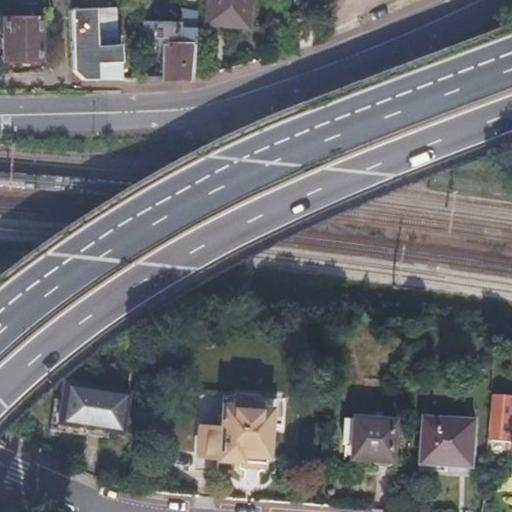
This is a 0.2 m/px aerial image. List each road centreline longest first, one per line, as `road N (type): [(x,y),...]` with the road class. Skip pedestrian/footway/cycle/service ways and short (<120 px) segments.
road 1 (trunk): [(0,383),(129,286),(242,222),(511,111)]
road 2 (trunk): [(511,57),(296,139),(175,201),(56,272),(0,320)]
road 3 (tertiary): [(475,0),(225,99),(162,112),(0,116)]
road 4 (residential): [(59,0),(60,81),(0,83)]
road 5 (residential): [(0,462),(114,511)]
